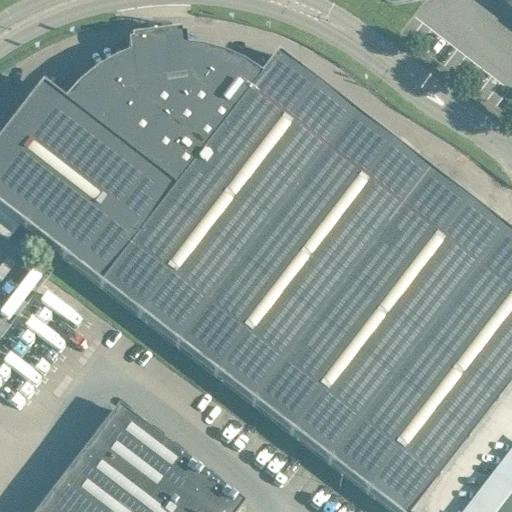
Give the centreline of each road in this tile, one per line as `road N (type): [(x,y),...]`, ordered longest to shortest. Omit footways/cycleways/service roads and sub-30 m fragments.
road 1 (unclassified): [(228,0),(308,25),(471,125)]
road 2 (unclassified): [(471,125),(348,22),(303,0)]
road 3 (unclassified): [(0,52),(26,33),(132,0)]
